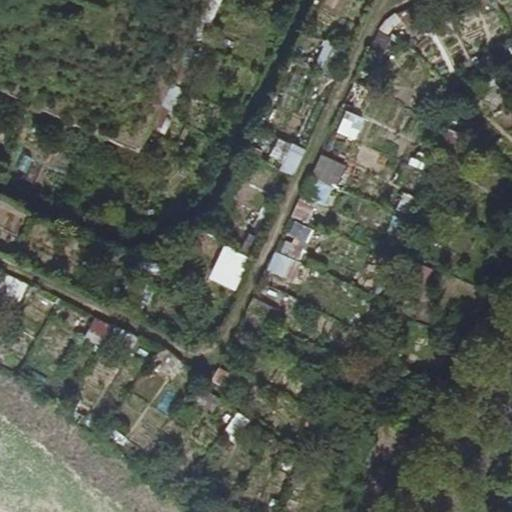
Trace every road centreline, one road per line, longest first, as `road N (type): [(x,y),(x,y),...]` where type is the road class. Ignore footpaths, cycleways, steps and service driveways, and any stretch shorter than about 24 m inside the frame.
road 1 (track): [(384,0),(215,352),(196,353),(133,328),(0,265)]
road 2 (track): [(304,0),(208,205),(170,234),(139,245),(107,236),(0,186)]
road 3 (residential): [(426,511),(511,362)]
